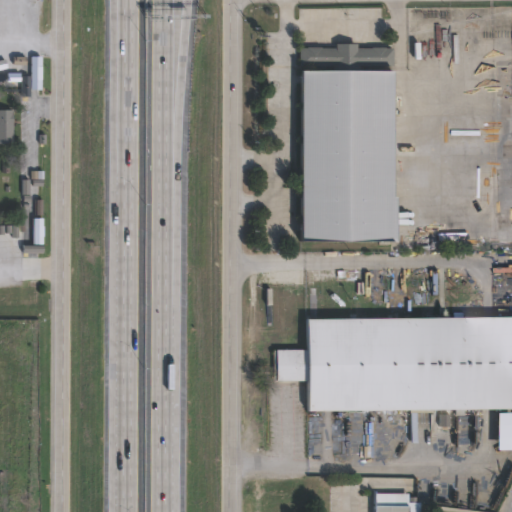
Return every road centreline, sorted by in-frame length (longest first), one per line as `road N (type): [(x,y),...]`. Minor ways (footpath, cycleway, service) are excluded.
road 1 (secondary): [(228,511),(230,0)]
road 2 (secondary): [(62,0),(63,511)]
road 3 (motorway): [(123,67),(123,400)]
road 4 (motorway): [(164,241),(187,0)]
road 5 (motorway): [(164,241),(164,0)]
road 6 (motorway): [(165,400),(164,241)]
